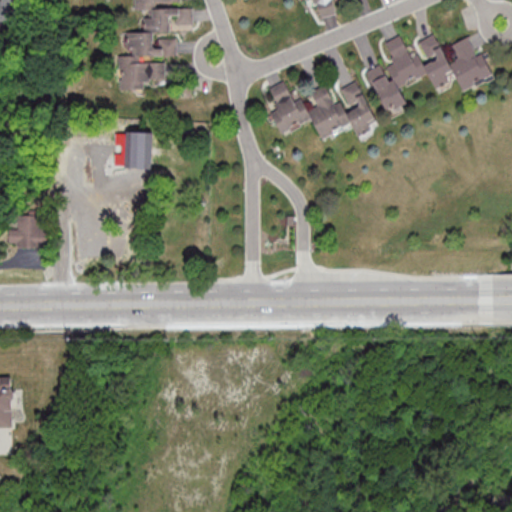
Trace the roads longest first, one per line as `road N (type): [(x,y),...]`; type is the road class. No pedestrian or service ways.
road 1 (secondary): [(496,301),(0,308)]
road 2 (residential): [(239,77),(424,0)]
road 3 (residential): [(305,301),(302,205),(252,153)]
road 4 (residential): [(252,153),(253,301)]
